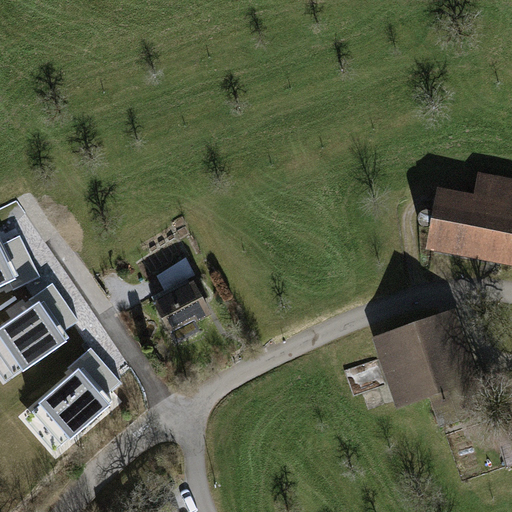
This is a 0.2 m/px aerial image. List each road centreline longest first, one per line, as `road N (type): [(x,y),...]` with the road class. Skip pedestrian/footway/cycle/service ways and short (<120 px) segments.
road 1 (residential): [(511,302),(430,297),(280,357),(179,414)]
road 2 (residential): [(56,243),(179,414)]
road 3 (residential): [(179,414),(102,468),(65,511)]
